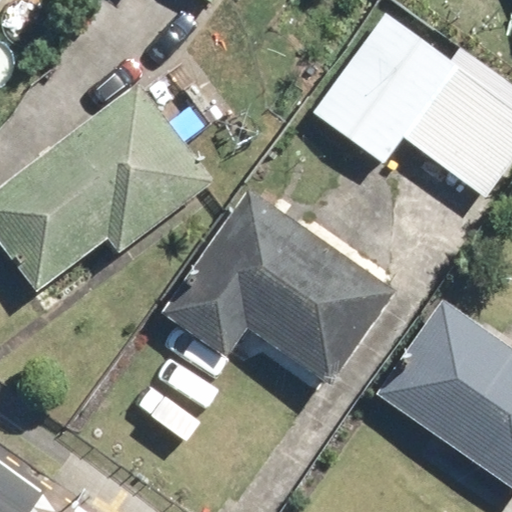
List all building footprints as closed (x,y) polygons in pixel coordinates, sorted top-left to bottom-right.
[(220,0),(129,0),(194,41),(220,0)] [(387,23),(320,116),(384,162),(451,69),(387,23)] [(0,108),(16,84),(0,73),(0,108)] [(186,174),(134,101),(0,198),(0,236),(35,284),(186,174)] [(384,290),(248,199),(193,281),(328,372),(384,290)] [(511,364),(443,319),(387,400),(511,483),(511,364)]
